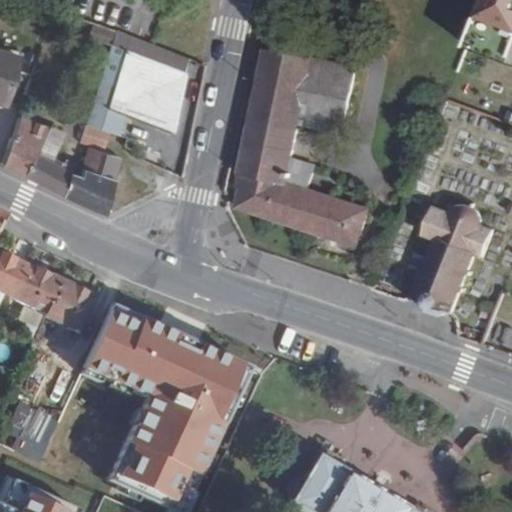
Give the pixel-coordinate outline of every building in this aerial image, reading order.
[(511,0),(491,0),(476,39),(511,53),(511,0)] [(104,131),(110,111),(130,52),(135,39),(118,33),(87,126),(104,131)] [(189,74),(193,60),(185,57),(149,44),(142,42),(135,39),(130,52),(189,74)] [(176,135),(189,74),(130,52),(110,111),(176,135)] [(18,62),(0,55),(0,104),(5,106),(18,62)] [(357,75),(270,56),(240,211),(359,253),(373,216),(286,185),(297,132),(344,141),(357,75)] [(7,167),(63,195),(71,173),(74,162),(58,156),(39,149),(45,129),(46,121),(24,114),(20,126),(9,160),(7,167)] [(103,153),(110,134),(104,131),(87,126),(80,126),(75,144),(103,153)] [(39,149),(58,156),(64,136),(45,129),(39,149)] [(63,195),(106,215),(117,182),(99,175),(105,156),(89,150),(79,176),(71,173),(63,195)] [(99,175),(117,182),(122,161),(105,156),(99,175)] [(448,315),(455,317),(477,260),(492,265),(501,240),(488,234),(494,220),(489,207),(474,200),(463,200),(454,209),(450,217),(436,212),(425,240),(439,246),(417,302),(424,305),(422,310),(446,319),(448,315)] [(0,236),(9,216),(0,212),(0,236)] [(0,293),(13,299),(30,265),(0,251),(0,293)] [(49,316),(66,282),(30,265),(13,299),(49,316)] [(49,316),(47,319),(82,335),(101,299),(66,282),(49,316)] [(0,307),(7,311),(13,299),(0,293),(0,307)] [(375,293),(369,310),(386,316),(392,299),(375,293)] [(256,357),(120,294),(91,356),(155,386),(117,468),(188,502),(256,357)] [(22,429),(18,437),(44,450),(63,414),(22,395),(10,423),(22,429)] [(299,511),(413,511),(316,455),(286,504),(299,511)] [(76,511),(83,499),(12,465),(0,493),(0,511),(76,511)]
